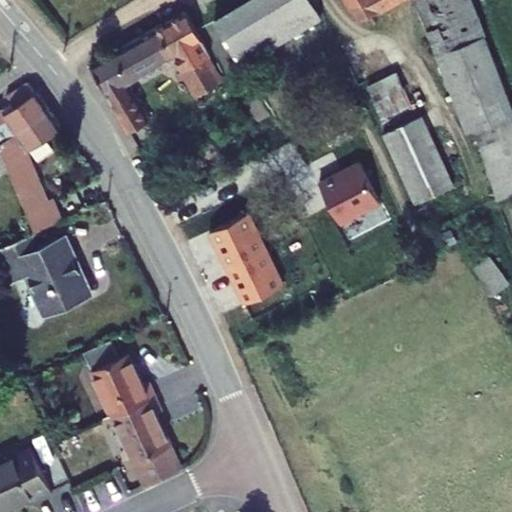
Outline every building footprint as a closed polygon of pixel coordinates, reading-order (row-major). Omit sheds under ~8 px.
[(250,0),(215,21),(241,64),(321,16),(311,0),(250,0)] [(346,0),(358,21),(397,0),(414,0),(467,133),(475,130),(506,120),(511,117),(511,108),(470,0),(346,0)] [(91,63),(130,132),(150,120),(127,83),(175,56),(183,70),(178,73),(181,79),(186,76),(198,96),(221,82),(206,58),(211,55),(186,10),(91,63)] [(367,84),(374,100),(403,87),(396,72),(367,84)] [(0,110),(0,140),(50,109),(37,91),(35,93),(28,81),(7,95),(12,102),(15,106),(5,112),(2,109),(0,110)] [(374,100),(381,116),(410,103),(403,87),(374,100)] [(12,102),(2,109),(5,112),(15,106),(12,102)] [(27,150),(62,127),(50,109),(0,140),(0,143),(2,149),(10,169),(35,231),(62,219),(53,197),(48,199),(27,150)] [(383,133),(415,204),(454,186),(422,116),(383,133)] [(475,130),(480,146),(511,136),(506,120),(475,130)] [(511,139),(511,136),(480,146),(497,199),(511,194),(511,139)] [(0,150),(0,173),(10,169),(2,149),(0,150)] [(341,224),(381,204),(358,159),(318,179),(341,224)] [(242,303),(285,282),(250,210),(206,231),(242,303)] [(32,232),(0,247),(0,250),(13,280),(29,272),(47,313),(91,293),(65,235),(39,247),(32,232)] [(495,293),(510,283),(493,258),(479,268),(495,293)] [(84,350),(113,414),(156,395),(149,380),(143,383),(128,351),(120,356),(111,338),(84,350)] [(156,412),(162,409),(156,395),(113,414),(145,483),(182,466),(156,412)] [(32,448),(0,462),(0,492),(7,507),(32,496),(34,499),(52,491),(32,448)]
